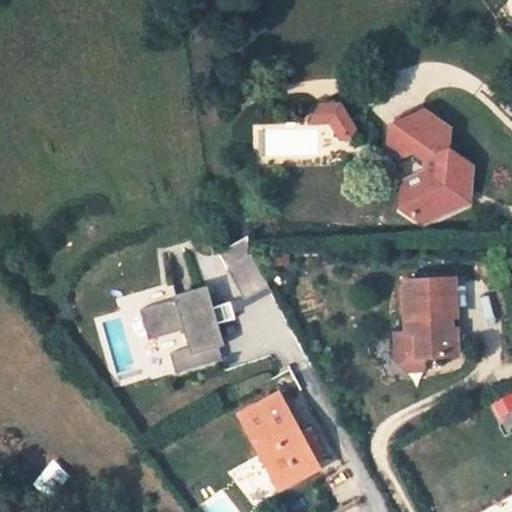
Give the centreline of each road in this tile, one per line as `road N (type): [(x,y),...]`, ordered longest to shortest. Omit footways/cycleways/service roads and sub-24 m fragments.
road 1 (unknown): [(401,511),(371,451),(374,436),(480,366),(485,330),(477,291)]
road 2 (unknown): [(364,511),(299,377)]
